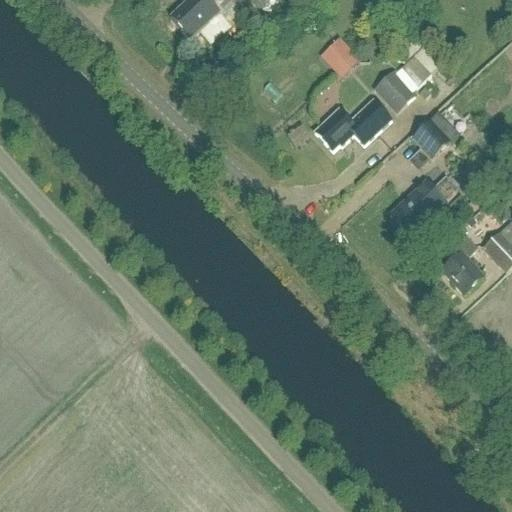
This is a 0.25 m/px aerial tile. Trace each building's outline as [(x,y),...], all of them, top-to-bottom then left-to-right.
[(172,22),(171,23),(191,45),(192,45),(191,44),(220,17),(213,10),(222,0),(184,0),(191,7),(172,23),(172,22)] [(342,84),(361,66),(340,44),(321,62),(342,84)] [(440,72),(423,55),(398,79),(414,97),(440,72)] [(414,97),(398,79),(395,76),(374,95),(397,120),(418,101),(414,97)] [(425,103),(430,97),(425,92),(419,97),(425,103)] [(364,150),(392,125),(374,105),(350,127),(339,115),(315,137),(333,156),(341,149),(342,151),(354,139),(364,150)] [(438,119),(412,143),(433,165),(459,141),(438,119)] [(297,140),(304,151),(317,143),(310,133),(297,140)] [(446,207),(444,205),(457,193),(446,181),(433,193),(426,186),(392,219),(412,239),(415,242),(418,242),(427,234),(427,230),(425,227),(446,207)] [(461,202),(442,220),(449,228),(468,210),(461,202)] [(506,279),(511,274),(511,226),(482,253),(506,279)] [(468,242),(458,251),(456,249),(446,259),(453,266),(442,276),(465,301),(486,282),(469,264),(479,254),(468,242)]
